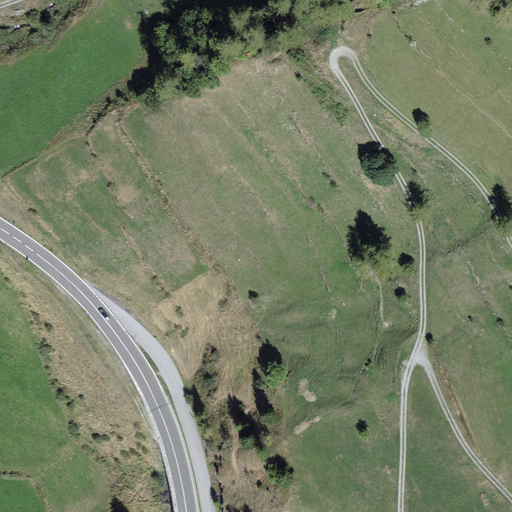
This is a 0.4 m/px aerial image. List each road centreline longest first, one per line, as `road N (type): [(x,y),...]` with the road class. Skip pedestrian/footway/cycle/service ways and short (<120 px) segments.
road 1 (track): [(404,511),(406,380),(423,327),(423,249),(415,211),(334,56),(352,55),(372,89),(474,180),(511,242)]
road 2 (primary): [(186,511),(167,427),(128,351),(93,303),(0,228)]
road 3 (track): [(511,501),(466,450),(428,368),(413,357)]
